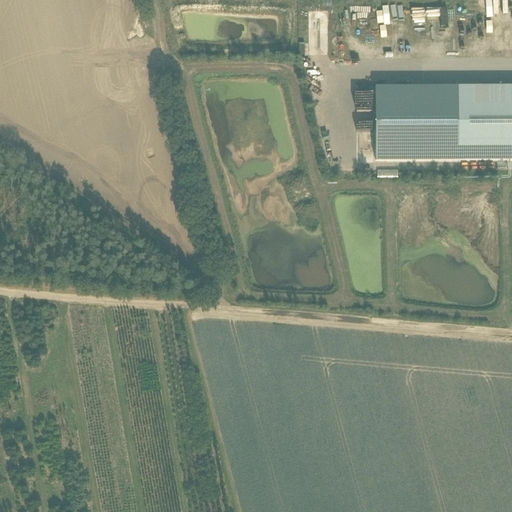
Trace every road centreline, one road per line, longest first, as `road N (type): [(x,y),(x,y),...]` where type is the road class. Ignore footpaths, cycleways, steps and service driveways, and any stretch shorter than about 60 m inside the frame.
road 1 (track): [(0,285),(511,335)]
road 2 (track): [(151,0),(232,308)]
